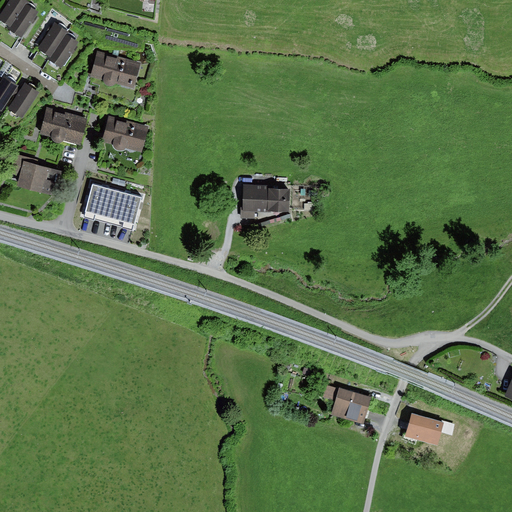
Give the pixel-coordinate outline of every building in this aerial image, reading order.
[(28,1),(25,0),(9,0),(0,14),(0,20),(10,28),(26,4),(28,1)] [(39,12),(26,4),(10,28),(9,30),(22,38),(39,12)] [(38,50),(51,58),(67,34),(68,32),(55,24),(38,50)] [(51,58),(49,60),(61,68),(79,42),(67,34),(51,58)] [(141,64),(97,51),(90,78),(103,81),(103,83),(105,84),(107,86),(108,87),(111,87),(113,86),(115,85),(116,84),(134,88),(141,64)] [(10,66),(6,63),(0,71),(0,76),(2,78),(10,66)] [(18,87),(4,78),(0,83),(0,111),(1,112),(18,87)] [(39,93),(25,84),(8,110),(22,119),(39,93)] [(88,119),(47,108),(40,134),(51,137),(52,139),(54,142),(59,144),(61,143),(63,142),(64,141),(81,145),(88,119)] [(149,127),(109,116),(102,142),(112,144),(115,148),(116,150),(123,150),(126,148),(142,152),(149,127)] [(38,160),(11,154),(6,173),(20,177),(17,187),(56,197),(62,172),(37,166),(38,160)] [(119,192),(93,185),(83,218),(94,221),(96,220),(110,224),(119,192)] [(268,186),(244,185),(244,208),(241,208),(241,219),(256,219),(256,213),(268,213),(269,190),(268,186)] [(290,190),(269,190),(268,213),(290,213),(290,190)] [(119,192),(110,224),(122,227),(121,229),(133,232),(142,198),(119,192)] [(339,387),(326,383),(319,394),(335,399),(332,411),(363,421),(371,394),(339,385),(339,387)] [(444,419),(412,409),(405,432),(437,442),(440,430),(444,419)] [(455,423),(444,419),(440,430),(452,434),(455,423)]
